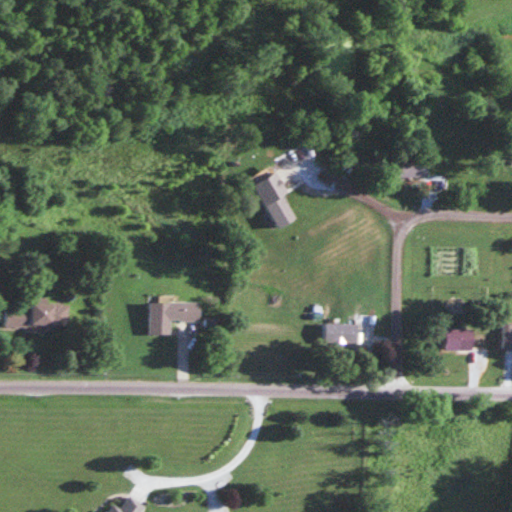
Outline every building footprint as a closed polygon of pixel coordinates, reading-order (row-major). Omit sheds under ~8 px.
[(423,176),(423,153),(396,153),(396,176),(423,176)] [(281,194),(285,192),(274,171),(251,183),(275,228),(294,218),(281,194)] [(168,334),(168,320),(197,320),(197,301),(146,301),(146,334),(168,334)] [(65,303),(27,303),(27,307),(4,307),(4,326),(64,326),(65,303)] [(355,323),(321,323),(321,343),(355,343),(355,323)] [(443,348),(483,348),(483,329),(443,329),(443,348)]
